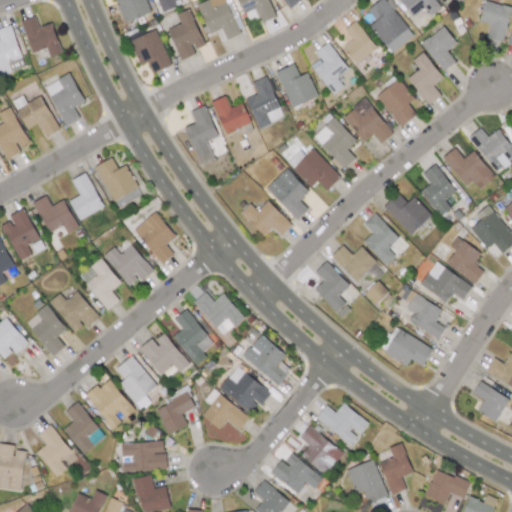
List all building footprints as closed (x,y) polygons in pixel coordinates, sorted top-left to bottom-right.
[(114,0),(124,23),(150,12),(145,0),(114,0)] [(156,0),(161,12),(176,6),(174,0),(156,0)] [(225,39),(239,34),(224,0),(205,0),(196,4),(208,34),(221,29),(225,39)] [(275,16),(267,0),(236,0),(242,13),(254,7),(260,23),(275,16)] [(281,0),(287,9),(301,0),(281,0)] [(369,25),(390,53),(412,36),(392,9),(394,8),(387,0),(378,0),(366,9),(375,21),(369,25)] [(398,0),(411,16),(420,8),(428,17),(440,7),(434,0),(398,0)] [(500,42),(511,8),(484,0),(478,21),(490,24),(486,38),(500,42)] [(180,60),(194,54),(193,50),(204,45),(188,9),(176,14),(180,23),(167,29),(180,60)] [(52,23),(37,27),(34,16),(21,20),(30,53),(46,48),(48,57),(60,54),(52,23)] [(351,40),(342,47),(353,64),(375,49),(356,20),(343,28),(351,40)] [(21,58),(10,25),(0,28),(0,75),(11,72),(8,63),(21,58)] [(454,62),(446,50),(455,44),(443,26),(420,41),(440,71),(454,62)] [(169,66),(157,30),(129,39),(138,65),(147,62),(150,73),(169,66)] [(331,95),(342,87),(336,77),(347,69),(327,42),(314,52),(320,59),(310,66),(331,95)] [(427,105),(439,95),(432,86),(442,77),(421,52),(411,60),(417,69),(406,78),(427,105)] [(298,76),(292,64),(274,72),(291,108),(317,96),(306,72),(298,76)] [(44,85),(64,126),(79,119),(73,107),(83,102),(69,73),(44,85)] [(251,82),(255,94),(245,98),(256,128),(282,118),(266,76),(251,82)] [(416,115),(407,103),(412,99),(398,79),(376,94),(398,127),(416,115)] [(26,103),(22,96),(11,101),(26,129),(37,123),(44,137),(58,130),(40,95),(26,103)] [(250,123),(241,102),(229,108),(224,96),(210,101),(224,134),(250,123)] [(372,134),(379,143),(392,133),(364,98),(341,116),(362,142),(372,134)] [(217,136),(204,105),(189,111),(194,123),(184,128),(198,164),(213,158),(206,141),(217,136)] [(0,149),(5,159),(20,152),(17,147),(27,142),(10,107),(0,111),(0,120),(1,123),(0,123),(0,149)] [(354,141),(333,117),(313,136),(343,169),(354,158),(346,149),(354,141)] [(511,148),(497,129),(486,137),(479,128),(467,136),(494,173),(511,158),(511,148)] [(478,189),(493,177),(472,151),(462,158),(453,147),(441,157),(465,186),(471,181),(478,189)] [(299,150),(286,162),(309,187),(316,181),(325,190),(339,177),(312,148),(304,155),(299,150)] [(449,208),(443,200),(454,191),(433,164),(420,174),(428,184),(419,191),(439,216),(449,208)] [(295,220),(306,209),(298,200),(308,191),(285,168),(265,188),(295,220)] [(102,207),(85,172),(71,180),(79,195),(68,201),(78,220),(102,207)] [(406,203),(397,193),(383,207),(410,235),(430,215),(412,197),(406,203)] [(63,199),(50,206),(45,196),(32,202),(46,232),(62,225),(66,233),(77,228),(63,199)] [(511,198),(501,207),(511,220),(511,198)] [(271,227),(280,235),(291,224),(266,201),(257,211),(248,203),(239,213),(263,236),(271,227)] [(474,215),(478,220),(469,228),(485,249),(492,243),(501,253),(511,244),(511,236),(487,205),(474,215)] [(39,239),(23,208),(8,216),(10,220),(0,225),(19,261),(31,254),(26,245),(39,239)] [(165,245),(175,236),(154,211),(132,230),(161,264),(172,254),(165,245)] [(397,238),(374,213),(362,224),(371,233),(362,241),(384,265),(394,256),(387,248),(397,238)] [(484,270),(473,262),(479,254),(456,236),(448,247),(454,251),(445,262),(474,284),(484,270)] [(12,266),(0,239),(0,284),(5,282),(1,271),(12,266)] [(119,254),(113,247),(102,256),(129,285),(137,277),(141,281),(153,271),(130,245),(119,254)] [(359,246),(352,255),(341,245),(330,256),(356,281),(375,261),(359,246)] [(118,300),(110,291),(121,282),(98,257),(77,277),(107,310),(118,300)] [(314,271),(322,280),(313,289),(340,318),(350,309),(337,296),(348,285),(325,261),(314,271)] [(471,286),(434,262),(419,284),(445,302),(452,293),(462,299),(471,286)] [(374,304),(387,292),(377,280),(364,293),(374,304)] [(65,301),(58,293),(48,302),(75,332),(83,325),(86,328),(98,316),(76,291),(65,301)] [(212,301),(205,292),(193,300),(219,335),(242,318),(223,293),(212,301)] [(444,327),(434,321),(440,311),(413,295),(405,309),(412,313),(407,321),(438,339),(444,327)] [(65,329),(46,304),(35,312),(41,321),(30,330),(51,356),(63,346),(56,336),(65,329)] [(195,365),(205,356),(201,351),(212,343),(185,309),(173,319),(181,329),(171,336),(195,365)] [(0,356),(2,359),(12,351),(14,353),(26,344),(6,317),(0,321),(0,356)] [(406,364),(409,359),(422,366),(432,347),(391,326),(379,351),(406,364)] [(161,376),(173,366),(178,372),(188,364),(163,333),(154,341),(151,337),(138,348),(161,376)] [(285,353),(258,334),(241,358),(277,384),(289,369),(279,361),(285,353)] [(511,388),(511,354),(509,353),(503,364),(493,358),(484,371),(511,388)] [(149,400),(145,395),(156,386),(131,355),(114,369),(124,380),(118,385),(138,409),(149,400)] [(218,388),(251,414),(269,392),(236,366),(218,388)] [(85,396),(111,429),(122,420),(134,410),(108,378),(85,396)] [(472,393),(483,399),(476,410),(506,427),(511,417),(511,410),(504,406),(508,399),(479,381),(472,393)] [(238,430),(248,417),(212,389),(203,400),(209,405),(201,416),(218,429),(225,420),(238,430)] [(154,407),(166,434),(186,426),(181,413),(193,407),(187,393),(154,407)] [(82,454),(104,436),(76,401),(64,411),(72,421),(62,429),(82,454)] [(368,424),(343,403),(335,413),(325,405),(315,418),(350,446),(358,436),(368,424)] [(71,451),(49,424),(37,434),(45,444),(35,452),(55,477),(66,468),(59,460),(71,451)] [(299,456),(325,475),(342,451),(307,426),(299,438),(308,445),(299,456)] [(165,469),(163,441),(120,443),(121,471),(165,469)] [(0,488),(20,491),(24,451),(13,449),(13,445),(0,443),(0,488)] [(404,489),(400,477),(411,473),(401,443),(388,447),(391,458),(379,462),(390,494),(404,489)] [(295,494),(306,482),(313,489),(321,479),(290,451),(271,472),(295,494)] [(387,495),(371,459),(345,470),(356,497),(363,494),(367,504),(387,495)] [(423,495),(443,504),(449,492),(462,498),(469,483),(436,468),(423,495)] [(145,511),(169,508),(165,486),(152,488),(150,475),(134,478),(139,511),(145,511)] [(253,510),(255,511),(279,511),(288,501),(262,480),(253,492),(262,500),(253,510)] [(98,511),(105,494),(93,490),(90,498),(75,492),(67,511),(98,511)] [(460,511),(491,511),(496,498),(484,495),(483,500),(466,495),(460,511)] [(118,511),(122,502),(108,497),(103,511),(118,511)] [(33,511),(25,503),(16,511),(33,511)]
